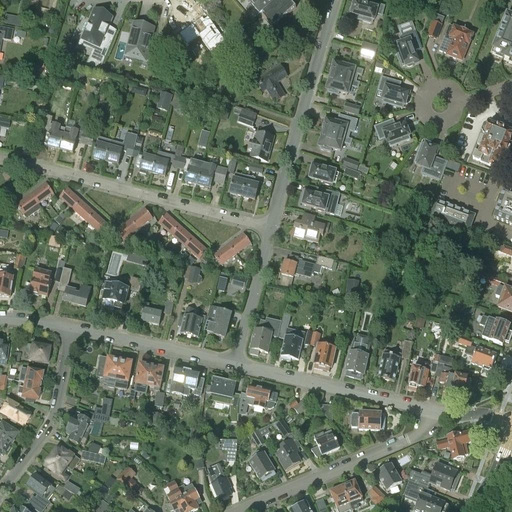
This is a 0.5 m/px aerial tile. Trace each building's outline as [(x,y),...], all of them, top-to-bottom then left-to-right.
[(247,0),(260,14),(262,13),(264,15),(262,17),(265,20),(268,24),(272,29),(284,19),(285,18),(286,17),(287,15),(288,16),(296,8),(288,0),(247,0)] [(351,18),(371,24),(372,21),(374,21),(375,15),(381,17),(384,7),(372,4),(371,7),(354,2),(353,7),(351,8),(350,12),(351,13),(351,14),(352,15),(351,18)] [(104,36),(108,28),(109,29),(109,28),(108,28),(109,27),(112,19),(94,11),(88,24),(85,23),(81,31),(85,32),(81,40),(99,48),(105,37),(105,36),(104,36)] [(203,11),(198,15),(201,18),(178,35),(186,46),(199,36),(217,60),(232,49),(203,11)] [(3,25),(21,28),(22,19),(5,16),(3,25)] [(511,61),(511,17),(507,16),(491,55),(503,60),(504,58),(511,61)] [(132,20),(121,59),(147,66),(158,27),(132,20)] [(378,22),(376,29),(383,31),(385,24),(378,22)] [(428,37),(435,40),(441,26),(433,23),(428,37)] [(48,33),(56,35),(58,28),(50,26),(48,33)] [(445,36),(439,52),(447,55),(447,56),(461,61),(468,45),(469,46),(472,36),(449,26),(445,36)] [(278,36),(284,30),(281,27),(274,33),(278,36)] [(10,42),(12,31),(0,28),(0,46),(1,41),(10,42)] [(398,46),(395,47),(402,67),(405,65),(406,67),(407,67),(409,68),(412,67),(413,65),(418,63),(415,53),(421,50),(413,29),(400,33),(403,42),(397,45),(398,46)] [(363,44),(361,51),(376,55),(378,48),(363,44)] [(361,51),(359,58),(374,62),(376,55),(361,51)] [(98,73),(104,57),(91,54),(85,67),(98,73)] [(386,65),(377,62),(375,67),(384,70),(386,65)] [(331,74),(330,76),(355,83),(357,75),(361,76),(362,71),(334,63),(333,68),(331,69),(330,72),(331,74)] [(255,82),(262,93),(267,90),(275,103),(284,97),(276,84),(287,78),(280,66),(255,82)] [(355,83),(330,76),(327,89),(329,90),(328,93),(338,96),(339,92),(348,95),(350,87),(357,89),(359,84),(355,83)] [(383,104),(402,109),(403,106),(405,106),(405,105),(407,104),(408,101),(407,99),(409,94),(398,91),(400,84),(382,78),(378,92),(384,94),(382,100),(384,100),(383,104)] [(147,95),(147,85),(130,85),(130,95),(147,95)] [(158,109),(168,112),(172,96),(162,93),(158,109)] [(188,102),(181,95),(171,106),(178,113),(188,102)] [(344,112),(358,116),(360,109),(346,105),(344,112)] [(222,109),(219,119),(226,121),(229,112),(222,109)] [(238,123),(252,128),(256,116),(242,111),(238,123)] [(323,131),(323,133),(348,140),(350,132),(353,133),(357,121),(339,116),(337,123),(326,120),(325,125),(323,126),(322,129),(323,131)] [(60,151),(65,129),(51,125),(53,119),(44,117),(39,136),(50,139),(48,148),(60,151)] [(0,118),(0,126),(8,128),(10,120),(0,118)] [(409,135),(410,134),(409,131),(407,130),(405,124),(395,128),(393,121),(374,128),(379,141),(385,139),(387,145),(389,144),(390,148),(409,140),(408,137),(410,136),(409,135)] [(77,132),(65,129),(60,151),(73,154),(76,140),(81,141),(80,144),(86,146),(89,135),(91,126),(80,123),(77,132)] [(486,135),(484,140),(481,138),(477,147),(481,148),(479,154),(475,153),(472,159),(499,170),(505,155),(510,157),(511,153),(511,134),(504,131),(504,130),(499,128),(498,129),(487,124),(484,125),(481,131),(483,133),(486,135)] [(203,131),(201,137),(209,140),(210,133),(203,131)] [(111,142),(106,163),(118,166),(122,152),(127,153),(126,156),(131,157),(137,136),(127,133),(124,145),(111,142)] [(351,141),(348,140),(323,133),(319,146),(321,146),(320,150),(330,153),(331,149),(340,152),(342,144),(350,146),(351,141)] [(250,159),(267,163),(274,138),(257,134),(254,144),(252,143),(250,144),(249,150),(249,151),(252,152),(250,159)] [(94,136),(89,135),(86,146),(92,147),(94,136)] [(99,139),(93,159),(106,163),(111,142),(99,139)] [(421,174),(434,179),(440,181),(446,163),(434,159),(438,148),(432,146),(431,145),(428,143),(426,144),(425,144),(425,146),(421,144),(414,164),(418,165),(417,166),(423,169),(421,174)] [(135,147),(132,157),(138,159),(140,148),(135,147)] [(172,168),(178,169),(180,159),(175,157),(158,153),(157,156),(152,175),(165,178),(169,164),(173,165),(172,168)] [(140,172),(152,175),(157,156),(151,155),(151,158),(144,156),(140,172)] [(198,187),(203,165),(180,159),(178,169),(188,172),(185,184),(198,187)] [(227,173),(233,174),(237,162),(230,160),(227,173)] [(342,167),(356,172),(359,165),(345,160),(342,167)] [(445,168),(457,173),(460,165),(448,160),(445,168)] [(203,165),(198,187),(210,190),(214,176),(219,177),(218,180),(224,181),(227,171),(220,169),(220,170),(203,165)] [(249,171),(262,175),(263,169),(250,166),(249,171)] [(325,185),(332,187),(334,179),(340,180),(341,175),(336,173),(336,172),(313,166),(312,167),(311,166),(309,173),(311,174),(309,179),(325,184),(325,185)] [(359,166),(357,172),(367,175),(369,169),(359,166)] [(343,176),(358,181),(361,175),(346,169),(343,176)] [(246,183),(242,198),(255,201),(259,186),(254,185),(255,179),(254,178),(253,177),(251,178),(247,177),(246,183)] [(230,195),(242,198),(246,183),(234,179),(230,195)] [(34,194),(31,195),(38,205),(53,194),(46,185),(34,194)] [(433,191),(424,188),(421,196),(430,199),(433,191)] [(81,202),(67,190),(60,198),(73,211),(81,202)] [(306,193),(302,206),(318,210),(318,212),(334,216),(340,195),(321,190),(319,196),(306,193)] [(511,194),(504,191),(500,203),(499,203),(497,210),(494,219),(510,225),(511,226),(511,194)] [(31,195),(16,206),(27,220),(41,209),(38,205),(31,195)] [(463,212),(463,211),(447,205),(446,206),(434,201),(428,218),(469,233),(475,216),(463,212)] [(95,214),(81,202),(73,211),(87,223),(95,214)] [(145,210),(131,221),(138,230),(152,219),(145,210)] [(108,226),(95,214),(87,223),(100,235),(108,226)] [(158,224),(172,236),(180,227),(166,215),(158,224)] [(294,229),(295,229),(293,238),(318,245),(320,236),(322,237),(325,227),(314,224),(315,218),(304,215),(301,223),(296,222),(294,229)] [(138,230),(131,221),(116,232),(123,242),(138,230)] [(55,233),(59,227),(55,224),(51,229),(55,233)] [(172,236),(186,248),(194,239),(180,227),(172,236)] [(77,242),(84,239),(81,234),(75,237),(77,242)] [(244,235),(229,246),(236,255),(251,245),(244,235)] [(50,247),(59,249),(61,239),(52,237),(50,247)] [(194,239),(186,248),(199,260),(207,251),(194,239)] [(146,241),(142,246),(147,250),(151,245),(146,241)] [(236,255),(229,246),(214,257),(221,266),(236,255)] [(498,253),(511,257),(511,249),(504,247),(503,249),(500,248),(498,253)] [(187,260),(180,254),(174,261),(181,267),(187,260)] [(191,265),(195,261),(190,256),(186,261),(191,265)] [(288,263),(284,262),(281,276),(293,279),(294,276),(299,277),(300,273),(313,277),(314,274),(321,276),(323,269),(331,271),(334,262),(317,258),(315,266),(298,261),(298,259),(289,256),(288,263)] [(14,270),(21,272),(24,259),(18,257),(14,270)] [(153,260),(146,258),(143,267),(151,269),(153,260)] [(58,290),(58,292),(66,294),(66,292),(67,290),(67,288),(72,272),(63,270),(63,272),(60,284),(58,290)] [(192,270),(188,283),(196,286),(200,272),(192,270)] [(33,278),(30,294),(48,298),(52,283),(49,282),(51,274),(36,271),(34,279),(33,278)] [(54,282),(60,284),(63,272),(57,271),(54,282)] [(0,297),(10,299),(13,274),(0,272),(0,297)] [(245,290),(248,280),(235,276),(232,286),(245,290)] [(133,277),(128,291),(139,294),(143,280),(133,277)] [(228,279),(221,277),(216,293),(224,295),(228,279)] [(490,277),(488,284),(499,288),(495,298),(501,300),(498,309),(511,314),(511,292),(506,290),(508,284),(490,277)] [(344,298),(356,299),(358,282),(346,280),(344,298)] [(105,292),(103,300),(116,303),(114,308),(122,310),(123,305),(124,306),(124,304),(128,291),(111,286),(106,284),(104,291),(105,292)] [(66,294),(63,302),(85,308),(87,304),(88,298),(90,290),(81,287),(79,295),(75,294),(75,292),(67,290),(66,292),(66,294)] [(171,316),(174,304),(167,303),(164,314),(171,316)] [(463,310),(473,314),(475,309),(465,305),(463,310)] [(147,310),(147,308),(141,307),(139,315),(143,315),(141,322),(159,326),(162,314),(147,310)] [(178,335),(180,336),(180,334),(198,338),(202,321),(194,319),(196,312),(186,309),(185,317),(184,317),(180,317),(178,328),(179,328),(178,335)] [(207,334),(224,339),(231,314),(218,311),(214,325),(210,324),(207,334)] [(284,315),(279,335),(286,336),(280,357),(282,358),(281,359),(290,362),(291,360),(298,362),(305,334),(287,330),(290,317),(284,315)] [(490,342),(502,347),(504,343),(509,344),(511,335),(511,334),(507,332),(509,328),(497,323),(497,324),(489,321),(479,317),(476,323),(480,325),(479,327),(485,329),(482,339),(490,342)] [(415,328),(422,330),(424,320),(417,319),(415,328)] [(251,351),(250,355),(258,357),(259,352),(268,355),(272,338),(278,339),(281,323),(266,320),(265,323),(261,322),(258,332),(255,331),(250,350),(251,351)] [(433,324),(431,332),(444,334),(446,326),(433,324)] [(310,347),(313,334),(307,333),(304,345),(310,347)] [(331,369),(336,350),(318,346),(320,336),(313,334),(310,347),(317,349),(313,365),(315,365),(314,370),(322,371),(323,367),(330,369),(331,369)] [(355,346),(352,346),(351,353),(350,353),(346,372),(346,373),(345,377),(362,381),(363,376),(368,357),(367,357),(369,350),(366,349),(368,341),(357,338),(355,346)] [(458,345),(470,349),(472,343),(460,338),(458,345)] [(0,343),(0,364),(5,365),(6,361),(8,346),(3,346),(4,344),(0,343)] [(401,359),(408,361),(412,345),(405,343),(401,359)] [(29,361),(34,362),(34,363),(41,364),(41,363),(46,364),(49,349),(32,346),(27,345),(24,358),(30,359),(29,361)] [(495,363),(494,363),(496,357),(476,350),(471,365),(481,369),(482,367),(491,370),(492,368),(493,368),(495,363)] [(394,383),(398,364),(400,355),(384,351),(382,361),(378,380),(394,383)] [(440,357),(439,364),(451,367),(453,360),(440,357)] [(116,381),(120,361),(108,359),(108,360),(100,358),(98,369),(99,369),(97,377),(104,379),(103,384),(108,385),(107,387),(115,389),(116,381)] [(132,364),(120,361),(116,381),(128,383),(132,364)] [(147,387),(151,368),(139,365),(136,385),(141,386),(140,390),(147,391),(147,387)] [(409,387),(408,391),(416,393),(417,388),(423,390),(425,385),(425,384),(428,384),(429,380),(426,380),(427,379),(426,378),(428,372),(427,372),(428,367),(422,366),(421,371),(412,369),(408,387),(409,387)] [(437,366),(435,374),(434,377),(440,378),(439,384),(445,385),(443,394),(451,396),(461,398),(462,389),(464,390),(464,389),(469,391),(471,381),(466,380),(455,377),(455,378),(451,377),(452,371),(443,368),(437,366)] [(163,370),(151,368),(147,387),(159,389),(163,370)] [(172,394),(182,396),(188,372),(176,369),(172,386),(173,387),(172,394)] [(25,378),(24,384),(40,387),(42,373),(27,370),(26,371),(22,370),(21,377),(25,378)] [(188,372),(182,396),(187,397),(188,390),(195,391),(194,396),(201,397),(204,380),(198,379),(199,374),(188,372)] [(213,380),(209,402),(231,407),(235,385),(213,380)] [(40,387),(24,384),(23,389),(18,388),(17,395),(21,396),(21,397),(37,400),(40,387)] [(239,404),(238,415),(246,415),(248,406),(253,407),(253,408),(264,410),(265,409),(270,410),(273,408),(274,404),(275,404),(277,395),(270,393),(270,392),(249,387),(247,394),(241,393),(239,404)] [(155,407),(162,408),(164,395),(157,394),(155,407)] [(295,400),(288,406),(292,411),(299,404),(295,400)] [(294,411),(298,415),(308,406),(304,402),(294,411)] [(0,412),(0,417),(1,415),(10,420),(10,421),(16,424),(16,423),(22,426),(23,425),(24,426),(30,415),(28,414),(29,412),(22,408),(21,409),(14,405),(14,406),(12,405),(5,404),(0,413),(0,412)] [(319,410),(333,427),(334,406),(319,406),(319,410)] [(96,407),(94,413),(109,416),(110,409),(96,407)] [(359,431),(380,433),(380,431),(384,431),(385,416),(381,416),(381,414),(360,413),(360,415),(352,414),(351,429),(359,429),(359,431)] [(73,419),(69,427),(89,436),(96,422),(109,424),(110,418),(94,415),(93,421),(92,423),(90,423),(90,422),(78,417),(77,421),(73,419)] [(275,425),(273,426),(276,431),(278,430),(285,439),(292,434),(283,421),(279,423),(275,425)] [(0,440),(9,446),(16,435),(0,424),(0,440)] [(89,436),(69,427),(66,435),(70,437),(68,441),(80,446),(81,444),(84,446),(89,436)] [(189,441),(197,442),(199,430),(190,429),(189,441)] [(250,436),(258,448),(264,444),(257,432),(250,436)] [(318,448),(310,451),(316,459),(339,449),(334,436),(326,440),(323,433),(314,437),(316,443),(316,444),(318,448)] [(447,439),(448,441),(436,444),(437,452),(450,449),(453,461),(455,460),(455,461),(458,462),(460,461),(462,459),(464,458),(464,457),(468,456),(465,445),(471,444),(468,434),(458,436),(457,433),(452,435),(453,437),(447,439)] [(9,446),(0,440),(0,455),(2,457),(9,446)] [(227,463),(235,463),(237,442),(223,442),(222,451),(228,452),(227,463)] [(282,453),(277,456),(285,471),(300,463),(293,453),(296,451),(291,442),(279,449),(282,453)] [(92,444),(88,453),(97,456),(101,448),(92,444)] [(59,447),(52,457),(67,468),(72,472),(80,461),(69,453),(69,454),(59,447)] [(97,456),(88,453),(83,452),(81,461),(104,467),(106,458),(97,456)] [(193,456),(196,471),(204,469),(200,455),(193,456)] [(249,464),(259,481),(275,472),(264,455),(249,464)] [(67,468),(52,457),(44,467),(64,482),(67,478),(62,474),(67,468)] [(208,477),(219,502),(231,497),(228,490),(230,489),(227,480),(226,481),(219,465),(208,470),(210,476),(208,477)] [(376,475),(387,493),(402,484),(392,466),(376,475)] [(410,471),(406,482),(408,483),(427,491),(429,484),(449,492),(449,490),(454,492),(460,477),(455,476),(456,474),(437,466),(432,477),(422,473),(421,476),(410,471)] [(127,468),(117,481),(123,486),(129,492),(136,484),(132,480),(136,474),(127,468)] [(33,497),(26,506),(34,511),(35,511),(43,511),(50,503),(49,501),(54,494),(61,498),(66,491),(58,486),(55,490),(51,488),(52,487),(36,476),(27,488),(37,495),(35,498),(33,497)] [(123,486),(117,481),(103,499),(109,504),(123,486)] [(343,487),(342,488),(350,505),(351,507),(363,502),(355,482),(343,487)] [(64,489),(76,497),(80,491),(68,483),(64,489)] [(174,483),(166,487),(171,496),(167,498),(170,503),(170,504),(170,505),(166,507),(169,511),(172,511),(173,511),(189,511),(181,497),(178,490),(174,483)] [(408,483),(402,496),(418,503),(414,511),(446,511),(449,507),(444,505),(430,499),(433,493),(427,491),(408,483)] [(105,496),(108,491),(102,486),(98,491),(105,496)] [(183,488),(178,490),(181,497),(189,511),(194,511),(199,510),(196,506),(201,503),(198,498),(199,497),(200,494),(199,491),(195,490),(194,491),(192,486),(185,490),(183,488)] [(342,488),(330,493),(337,510),(338,511),(347,511),(352,510),(351,507),(350,505),(342,488)] [(373,488),(369,492),(374,496),(370,500),(377,507),(381,503),(385,499),(373,488)] [(66,491),(62,497),(68,502),(73,496),(66,491)] [(319,511),(326,508),(322,500),(315,503),(319,511)] [(104,511),(108,506),(102,501),(98,507),(104,511)] [(290,511),(310,511),(306,503),(290,511)]
